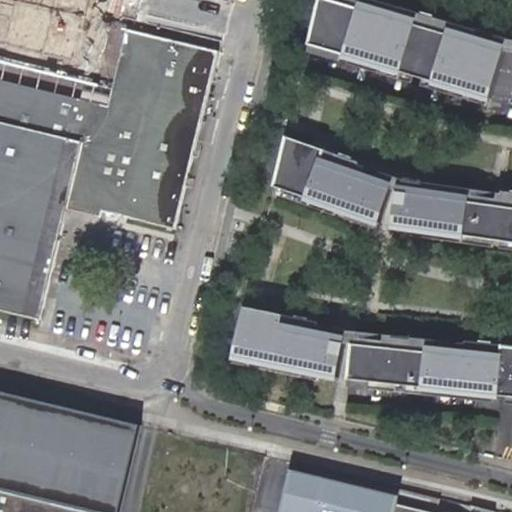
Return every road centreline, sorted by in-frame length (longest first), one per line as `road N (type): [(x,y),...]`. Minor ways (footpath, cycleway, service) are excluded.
road 1 (residential): [(166,368),(175,361),(266,0)]
road 2 (residential): [(511,480),(211,407),(166,368)]
road 3 (unknown): [(74,1),(255,45)]
road 4 (residential): [(0,343),(151,379),(166,368)]
